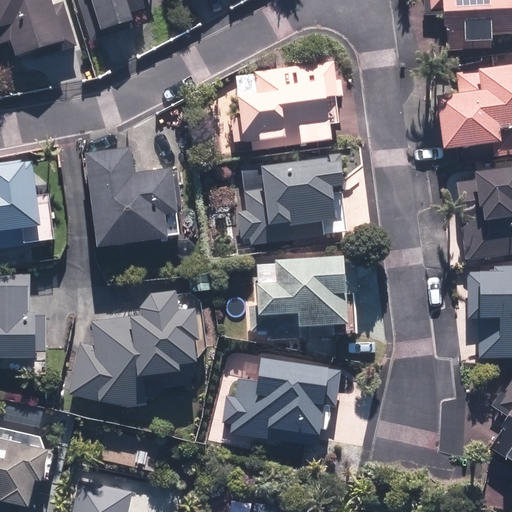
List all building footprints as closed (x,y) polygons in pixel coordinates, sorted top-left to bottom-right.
[(62,0),(54,3),(53,0),(0,0),(0,35),(4,47),(15,43),(19,55),(78,35),(65,0),(62,0)] [(94,0),(105,29),(142,17),(137,3),(147,0),(94,0)] [(511,0),(426,0),(426,15),(445,15),(444,51),(494,51),(494,31),(511,31),(511,0)] [(341,63),(235,74),(239,116),(230,117),(232,140),(250,139),(251,149),(337,141),(333,105),(345,104),(341,63)] [(483,70),(457,72),(458,95),(442,96),(445,148),(492,145),(493,157),(511,155),(511,63),(483,65),(483,70)] [(133,147),(90,153),(101,246),(188,236),(180,167),(136,172),(133,147)] [(346,158),(269,163),(240,165),(243,208),(236,209),(239,245),(327,238),(325,220),(342,219),(339,190),(348,189),(346,158)] [(0,246),(56,240),(50,191),(42,191),(38,159),(0,163),(0,246)] [(476,178),(457,180),(463,259),(511,254),(511,164),(475,168),(476,178)] [(358,255),(278,254),(278,261),(258,261),(258,311),(301,312),(301,323),(349,324),(349,291),(358,292),(358,255)] [(495,270),(468,269),(467,315),(481,315),(480,356),(511,357),(511,263),(496,263),(495,270)] [(0,371),(49,374),(53,294),(32,293),(33,275),(0,272),(0,371)] [(95,344),(68,346),(72,403),(99,401),(100,409),(152,405),(150,372),(187,369),(186,362),(203,360),(200,310),(178,312),(177,287),(134,290),(136,315),(93,318),(95,344)] [(269,428),(328,430),(329,411),(340,411),(342,361),(265,358),(264,380),(238,379),(238,397),(225,396),(223,438),(268,440),(269,428)] [(509,414),(490,446),(511,458),(511,378),(495,407),(509,414)] [(43,509),(60,436),(0,421),(0,511),(11,511),(14,502),(43,509)] [(146,511),(150,495),(80,479),(72,511),(146,511)] [(274,511),(276,501),(233,494),(229,511),(274,511)]
